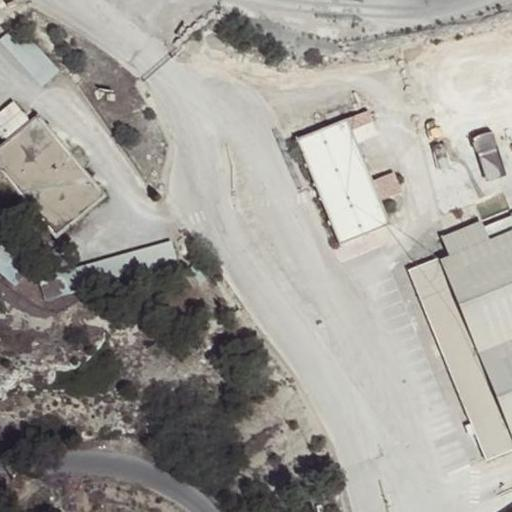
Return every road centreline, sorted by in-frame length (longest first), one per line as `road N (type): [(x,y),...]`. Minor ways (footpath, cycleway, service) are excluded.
road 1 (unclassified): [(71,0),(191,96),(248,242),(312,340),(387,511)]
road 2 (residential): [(0,465),(124,461),(155,473),(204,511)]
